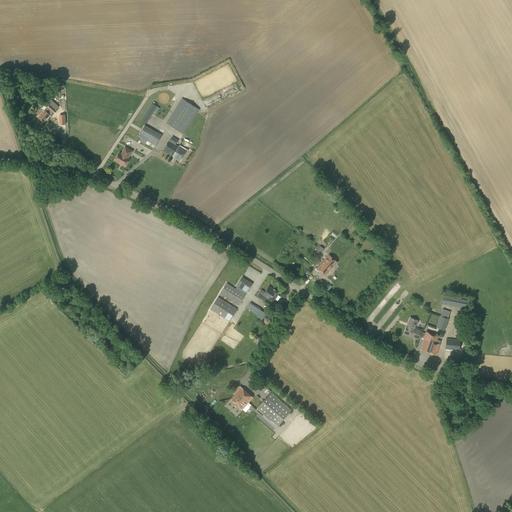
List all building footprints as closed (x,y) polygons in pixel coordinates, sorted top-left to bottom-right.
[(54,114),(57,111),(56,110),(59,107),(50,98),(44,104),(48,107),(39,117),(44,122),(53,112),(54,114)] [(183,134),(199,109),(182,98),(166,123),(183,134)] [(145,125),(157,106),(152,103),(140,122),(145,125)] [(156,146),(162,135),(145,125),(138,136),(156,146)] [(176,144),(178,140),(173,137),(169,144),(163,152),(173,157),(180,161),(187,151),(176,144)] [(128,158),(132,151),(125,147),(121,154),(119,153),(114,160),(125,166),(129,159),(128,158)] [(319,255),(324,249),(320,246),(315,251),(319,255)] [(325,275),(337,262),(329,255),(317,268),(325,275)] [(326,291),(327,289),(330,285),(321,280),(318,284),(324,288),(323,289),(326,291)] [(240,292),(227,283),(220,293),(239,305),(245,295),(246,293),(242,290),(240,292)] [(271,291),(273,288),(268,286),(263,295),(266,298),(268,295),(270,296),(272,293),(272,292),(271,291)] [(268,295),(266,298),(268,299),(267,300),(273,303),(279,293),(274,289),(273,288),(271,291),(272,292),(272,293),(270,296),(268,295)] [(468,310),(470,300),(443,295),(441,304),(468,310)] [(230,321),(237,309),(218,297),(210,309),(230,321)] [(261,309),(251,303),(250,304),(250,303),(246,308),(257,315),(256,317),(262,320),(266,313),(261,310),(261,309)] [(442,309),(437,327),(445,330),(450,311),(442,309)] [(425,333),(421,331),(414,328),(417,320),(410,318),(404,334),(418,339),(419,336),(423,338),(424,339),(420,349),(436,355),(440,344),(441,341),(437,340),(439,336),(426,331),(425,333)] [(463,336),(465,327),(458,325),(457,335),(463,336)] [(460,350),(461,340),(446,338),(445,349),(446,349),(460,350)] [(244,399),(246,402),(251,396),(242,389),(236,395),(238,396),(237,397),(238,397),(239,396),(243,400),(244,399)] [(264,414),(278,398),(273,394),(270,398),(267,396),(257,408),(264,414)] [(238,396),(236,395),(235,395),(231,400),(242,410),(246,404),(245,403),(246,402),(244,399),(243,400),(239,396),(238,397),(237,397),(238,396)] [(270,420),(284,404),(278,398),(264,414),(270,420)] [(284,404),(270,420),(278,426),(291,410),(284,404)]
